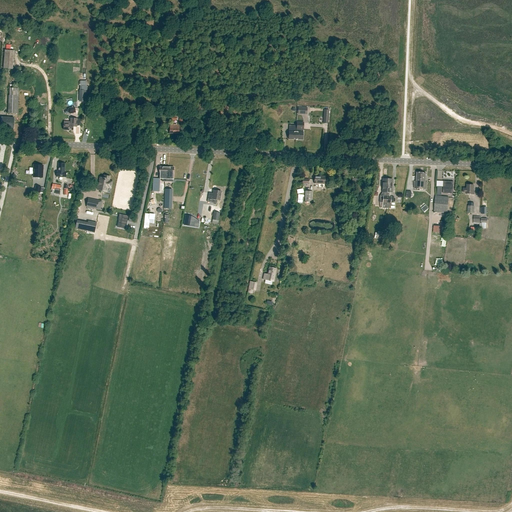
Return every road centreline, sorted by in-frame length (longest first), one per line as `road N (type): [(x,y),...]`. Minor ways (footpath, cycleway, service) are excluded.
road 1 (residential): [(511,166),(14,141)]
road 2 (track): [(241,152),(213,325)]
